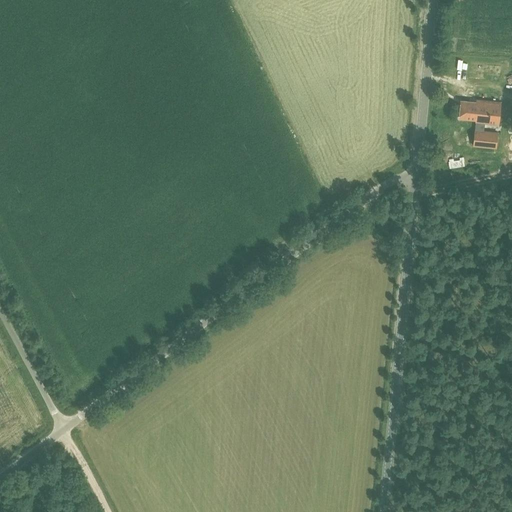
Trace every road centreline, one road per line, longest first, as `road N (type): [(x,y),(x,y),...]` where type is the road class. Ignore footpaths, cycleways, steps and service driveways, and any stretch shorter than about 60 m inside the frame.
road 1 (unclassified): [(65,430),(377,192),(417,178)]
road 2 (tertiary): [(384,511),(417,178)]
road 3 (tertiary): [(417,178),(435,0)]
road 4 (unclassified): [(65,430),(0,307)]
